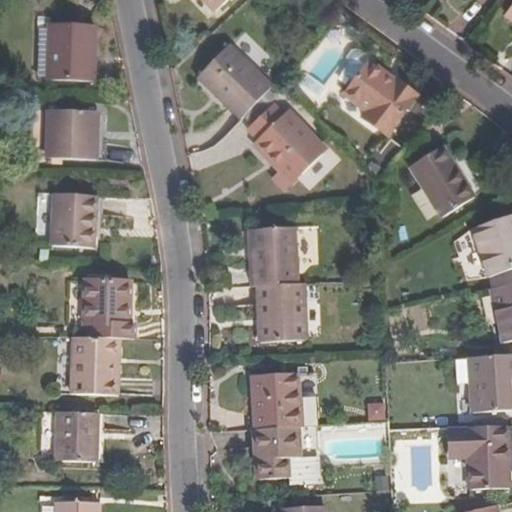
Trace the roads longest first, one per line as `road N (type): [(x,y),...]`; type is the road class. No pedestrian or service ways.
road 1 (residential): [(185,511),(182,303),(170,203),(125,0)]
road 2 (residential): [(356,0),(511,112)]
